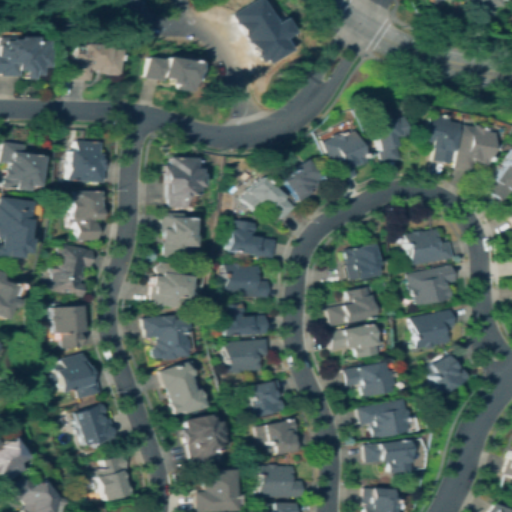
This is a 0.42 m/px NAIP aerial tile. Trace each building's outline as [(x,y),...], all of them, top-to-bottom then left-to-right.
[(220,13),(239,0),(254,0),(267,19),(274,15),(284,31),(274,37),(282,49),(260,63),(258,58),(253,61),(249,55),(248,56),(220,13)] [(496,0),(497,6),(473,8),(464,8),(463,0),(496,0)] [(31,36),(32,41),(43,40),(44,49),(46,49),(46,66),(38,66),(38,74),(30,75),(30,78),(22,78),(21,70),(14,70),(15,75),(0,75),(0,40),(6,40),(6,39),(16,39),(15,36),(31,36)] [(104,42),(104,48),(112,48),(112,50),(115,51),(114,60),(112,60),(111,74),(110,73),(110,75),(97,74),(97,72),(89,71),(89,67),(85,67),(85,64),(81,64),(81,68),(85,68),(84,80),(58,78),(59,59),(67,60),(68,44),(77,44),(77,40),(104,42)] [(194,57),(193,63),(195,64),(193,80),(189,80),(189,84),(187,84),(186,90),(170,87),(171,80),(165,79),(166,75),(159,74),(158,80),(139,76),(142,56),(161,59),(163,52),(188,56),(194,57)] [(441,117),(440,121),(449,123),(441,164),(424,160),(427,146),(414,144),(419,117),(424,118),(425,113),(441,117)] [(392,158),(374,163),(363,123),(394,116),(399,135),(386,139),(392,158)] [(487,132),(480,165),(465,162),(463,171),(447,167),(455,124),(466,125),(473,126),(473,128),(481,129),(481,131),(487,132)] [(346,130),(346,133),(347,132),(360,160),(346,167),(349,175),(333,182),(315,141),(325,137),(325,135),(332,132),(333,134),(339,131),(340,133),(346,130)] [(95,142),(94,153),(97,154),(96,156),(96,159),(100,159),(99,169),(97,169),(97,182),(63,179),(64,167),(63,167),(64,150),(70,150),(70,140),(95,142)] [(33,156),(31,168),(32,168),(35,172),(34,176),(30,178),(28,186),(19,185),(19,191),(0,187),(0,141),(16,144),(15,153),(33,156)] [(497,143),(501,145),(497,152),(493,149),(497,143)] [(190,157),(189,168),(193,168),(193,173),(195,173),(194,187),(190,187),(189,194),(180,194),(179,197),(178,207),(161,206),(162,198),(160,198),(161,184),(160,184),(160,175),(158,175),(159,164),(164,164),(164,156),(190,157)] [(511,163),(511,188),(506,184),(493,203),(478,193),(503,157),(511,163)] [(316,182),(308,189),(307,188),(304,190),(306,192),(293,202),(289,196),(288,197),(277,180),(278,180),(275,176),(299,158),(316,181),(316,182)] [(492,164),(484,178),(481,176),(489,162),(492,164)] [(256,175),(287,206),(275,219),(259,204),(256,206),(249,213),(235,198),(240,191),(256,175)] [(95,190),(95,200),(96,200),(95,210),(95,219),(89,219),(89,222),(91,221),(91,240),(71,240),(71,223),(68,223),(68,213),(66,213),(66,199),(69,199),(68,191),(95,190)] [(0,197),(21,201),(16,238),(20,238),(17,253),(10,252),(10,258),(0,256),(0,197)] [(511,224),(509,226),(500,212),(511,204),(511,224)] [(188,235),(188,246),(181,246),(181,257),(158,256),(159,239),(157,239),(157,231),(156,231),(157,212),(177,213),(177,217),(187,218),(187,235),(188,235)] [(270,239),(267,257),(223,250),(227,228),(229,219),(249,223),(247,236),(270,239)] [(432,228),(434,242),(443,241),(446,258),(407,264),(405,255),(401,234),(408,233),(408,231),(417,229),(417,231),(432,228)] [(89,250),(85,267),(78,266),(77,272),(78,274),(77,278),(76,279),(75,283),(79,284),(76,297),(47,290),(51,273),(48,272),(50,263),(53,263),(57,243),(89,250)] [(350,278),(343,279),(340,265),(342,264),(341,261),(338,251),(340,249),(367,243),(373,273),(350,278)] [(176,275),(184,276),(184,280),(186,281),(189,284),(188,288),(185,290),(182,290),(181,298),(177,298),(176,307),(144,303),(145,286),(147,275),(152,275),(153,273),(150,270),(151,266),(154,264),(154,262),(166,263),(166,265),(177,266),(176,275)] [(241,263),(242,265),(256,265),(256,276),(254,276),(254,280),(264,280),(263,297),(224,295),(223,285),(224,273),(225,264),(234,264),(234,263),(241,263)] [(443,286),(445,296),(444,296),(444,297),(418,304),(412,305),(410,299),(409,299),(407,291),(405,292),(405,284),(402,273),(446,264),(449,281),(441,282),(443,286)] [(366,317),(326,325),(322,307),(341,303),(339,290),(360,286),(366,317)] [(240,303),(241,316),(261,314),(262,333),(222,336),(219,305),(240,303)] [(76,331),(77,347),(59,348),(58,332),(49,333),(48,322),(47,321),(47,316),(48,315),(47,307),(76,305),(78,331),(76,331)] [(439,327),(440,332),(441,332),(444,341),(429,344),(429,346),(422,348),(421,346),(413,348),(410,333),(408,327),(409,327),(407,317),(446,309),(449,325),(439,327)] [(180,313),(180,319),(182,319),(183,330),(182,330),(182,332),(180,332),(180,339),(182,339),(183,350),(181,350),(182,356),(170,357),(170,359),(158,360),(158,358),(151,359),(147,355),(147,350),(151,346),(150,340),(152,340),(152,337),(140,338),(139,329),(138,329),(137,318),(180,313)] [(367,339),(369,344),(369,353),(350,357),(347,348),(346,348),(346,345),(327,349),(323,332),(363,323),(367,339)] [(254,356),(254,359),(256,359),(257,370),(242,371),(242,372),(234,373),(234,372),(225,372),(224,357),(223,351),(224,351),(223,341),(263,338),(264,355),(254,356)] [(454,366),(456,369),(458,368),(463,377),(460,379),(461,380),(439,394),(422,367),(442,354),(449,351),(457,365),(454,366)] [(77,353),(81,365),(85,364),(88,374),(90,373),(96,392),(75,398),(72,388),(58,392),(55,382),(51,383),(48,373),(52,372),(51,366),(58,364),(57,359),(77,353)] [(179,361),(181,367),(184,366),(187,375),(185,376),(187,381),(186,382),(188,390),(192,388),(197,398),(199,406),(179,413),(178,411),(168,414),(164,402),(166,402),(160,387),(159,388),(153,371),(179,361)] [(378,361),(380,370),(384,369),(387,384),(383,385),(384,391),(357,396),(355,383),(341,386),(337,369),(378,361)] [(274,396),(275,399),(276,399),(279,409),(251,416),(244,386),(273,379),(277,395),(274,396)] [(394,398),(397,409),(398,409),(401,421),(399,421),(400,424),(398,425),(399,430),(366,437),(363,422),(355,424),(351,407),(394,398)] [(99,413),(101,419),(105,417),(113,441),(93,448),(90,441),(80,445),(76,434),(75,434),(73,428),(74,428),(69,413),(95,404),(97,404),(100,412),(99,413)] [(200,414),(201,416),(203,416),(204,422),(210,420),(213,434),(211,434),(213,441),(210,442),(212,449),(202,451),(203,453),(201,454),(203,464),(187,467),(185,459),(184,459),(180,444),(178,437),(177,437),(175,429),(179,428),(177,419),(200,414)] [(289,418),(291,428),(292,428),(296,448),(266,454),(263,441),(256,443),(253,426),(260,424),(289,418)] [(0,439),(4,437),(10,445),(11,445),(15,446),(16,448),(15,454),(17,457),(9,462),(14,469),(6,475),(6,476),(0,479),(0,439)] [(399,439),(402,461),(403,470),(382,472),(381,463),(379,460),(360,462),(358,444),(399,439)] [(511,479),(508,477),(498,473),(508,445),(510,445),(511,441),(511,479)] [(120,470),(126,492),(99,501),(97,493),(96,494),(94,488),(90,489),(88,481),(92,479),(91,477),(89,477),(88,471),(98,468),(96,460),(113,453),(117,452),(122,469),(120,470)] [(274,464),(274,465),(288,465),(288,476),(286,476),(286,480),(297,480),(297,497),(257,496),(257,486),(256,486),(256,465),(265,465),(265,464),(274,464)] [(228,510),(202,511),(189,511),(188,491),(196,491),(195,471),(225,469),(228,510)] [(0,486),(19,474),(26,484),(34,479),(45,496),(41,511),(15,511),(16,509),(17,505),(14,499),(9,502),(0,488),(0,486)] [(387,497),(387,511),(359,511),(360,507),(360,503),(357,503),(358,487),(388,490),(387,497)] [(296,503),(295,511),(264,511),(265,502),(296,503)] [(482,511),(489,503),(502,511),(482,511)]
